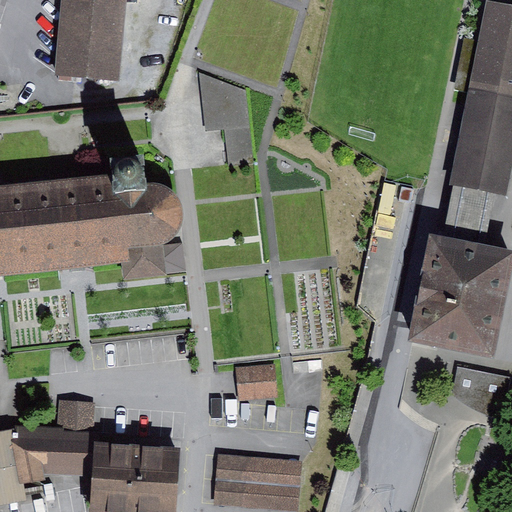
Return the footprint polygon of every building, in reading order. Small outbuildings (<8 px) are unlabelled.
[(61,0),(56,74),(120,79),(126,0),(61,0)] [(511,176),(511,2),(498,0),(486,0),(451,181),(454,182),(445,228),(488,237),(497,191),(509,194),(511,176)] [(245,90),(199,72),(206,129),(225,128),(229,166),(253,163),(245,90)] [(161,177),(143,179),(140,143),(115,145),(118,173),(0,183),(0,268),(120,257),(122,277),(186,271),(183,242),(163,244),(163,238),(171,233),(178,227),(183,219),(184,209),(182,198),(175,185),(168,180),(161,177)] [(393,179),(388,209),(421,215),(427,185),(393,179)] [(445,228),(430,226),(409,333),(495,350),(511,263),(511,241),(488,237),(445,228)] [(275,365),(237,369),(240,399),(279,394),(275,365)] [(511,382),(511,377),(458,367),(453,394),(465,405),(483,415),(506,418),(511,382)] [(57,427),(13,425),(24,480),(45,476),(44,472),(93,475),(95,438),(97,401),(60,399),(57,427)] [(13,425),(0,427),(0,502),(27,497),(24,480),(13,425)] [(175,511),(180,443),(95,438),(93,475),(90,509),(128,511),(175,511)] [(301,462),(219,454),(214,501),(296,509),(301,462)]
